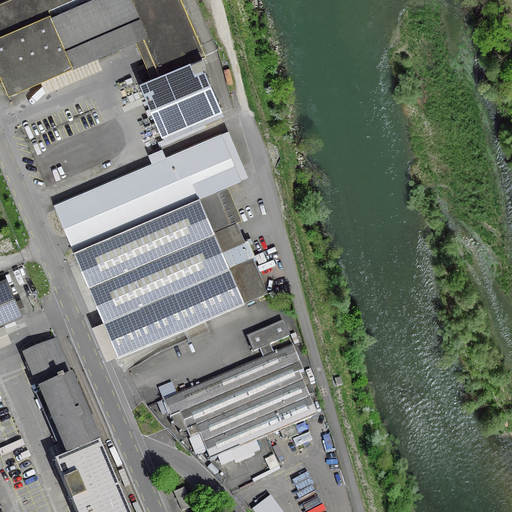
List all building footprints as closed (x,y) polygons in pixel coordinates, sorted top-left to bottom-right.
[(0,77),(7,95),(141,36),(158,75),(140,83),(164,139),(221,114),(201,66),(204,65),(201,57),(205,55),(181,0),(4,0),(0,2),(0,77)] [(220,133),(53,204),(73,250),(221,187),(240,179),(220,133)] [(221,187),(73,250),(117,355),(242,302),(266,292),(251,256),(253,255),(247,239),(221,249),(214,232),(236,222),(221,187)] [(14,249),(9,237),(0,241),(0,254),(0,255),(14,249)] [(16,302),(6,279),(0,281),(0,321),(26,311),(21,300),(16,302)] [(282,323),(247,338),(252,352),(259,349),(267,346),(288,337),(282,323)] [(0,340),(9,338),(6,330),(0,332),(0,340)] [(74,511),(126,511),(55,343),(23,356),(67,459),(55,465),(74,511)] [(263,358),(162,401),(169,418),(178,415),(189,440),(198,436),(209,461),(316,415),(298,373),(302,372),(291,346),(276,353),(276,352),(263,358)] [(297,436),(293,426),(284,430),(288,440),(297,436)] [(183,488),(173,493),(181,511),(191,507),(183,488)]
